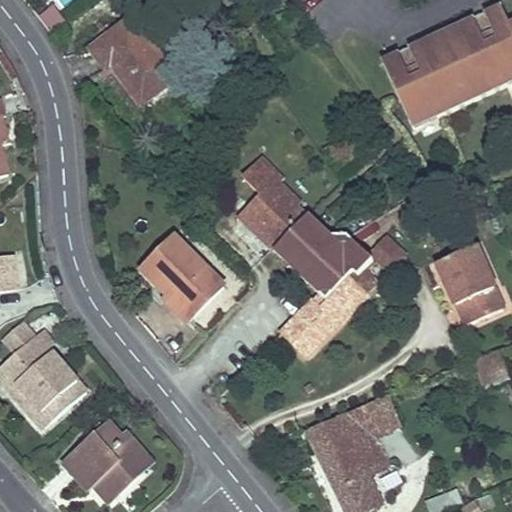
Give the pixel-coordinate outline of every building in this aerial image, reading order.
[(51,0),(59,10),(74,0),(51,0)] [(399,55),(382,63),(409,122),(433,111),(437,120),(508,87),(504,78),(511,73),(511,24),(509,26),(501,8),(485,16),(493,34),(482,39),(474,21),(466,24),(469,29),(419,52),(417,47),(410,50),(418,69),(407,74),(399,55)] [(485,16),(474,21),(482,39),(493,34),(485,16)] [(133,22),(93,52),(107,71),(112,66),(142,107),(177,80),(133,22)] [(466,24),(417,47),(419,52),(469,29),(466,24)] [(410,50),(399,55),(407,74),(418,69),(410,50)] [(200,68),(205,76),(231,59),(226,51),(200,68)] [(231,59),(205,76),(216,91),(241,73),(231,59)] [(433,111),(409,122),(413,131),(437,120),(433,111)] [(0,148),(11,145),(4,119),(0,120),(0,148)] [(317,150),(304,159),(308,164),(321,154),(317,150)] [(304,159),(286,174),(297,188),(315,173),(308,164),(304,159)] [(271,250),(273,253),(309,218),(289,199),(291,197),(277,184),(281,180),(261,161),(243,180),(260,198),(239,219),(254,233),(271,250)] [(330,240),(309,218),(273,253),(295,275),(330,240)] [(403,254),(386,237),(369,254),(386,271),(403,254)] [(330,240),(295,275),(317,297),(325,304),(353,276),(358,280),(365,273),(373,264),(347,239),(346,238),(330,240)] [(176,239),(143,272),(168,298),(171,294),(194,318),(224,289),(176,239)] [(476,249),(437,267),(455,309),(457,308),(466,328),(504,311),(476,249)] [(0,294),(18,292),(14,262),(0,263),(0,294)] [(317,297),(280,335),(304,359),(377,284),(365,273),(358,280),(353,276),(325,304),(317,297)] [(168,298),(164,301),(187,325),(194,318),(171,294),(168,298)] [(35,340),(24,327),(5,343),(17,356),(35,340)] [(54,345),(43,333),(35,340),(17,356),(3,369),(52,425),(87,394),(48,350),(54,345)] [(52,425),(3,369),(0,371),(0,383),(20,407),(22,405),(45,431),(52,425)] [(389,397),(358,410),(372,439),(399,425),(389,397)] [(314,430),(308,433),(347,511),(367,511),(362,500),(374,494),(367,479),(387,470),(372,439),(358,410),(336,419),(336,420),(314,430)] [(80,444),(85,450),(106,432),(101,426),(80,444)] [(85,450),(66,467),(88,492),(94,487),(100,481),(115,499),(152,466),(127,438),(122,441),(110,428),(106,432),(85,450)] [(109,504),(115,499),(100,481),(94,487),(109,504)] [(370,511),(380,507),(374,494),(362,500),(367,511),(370,511)]
